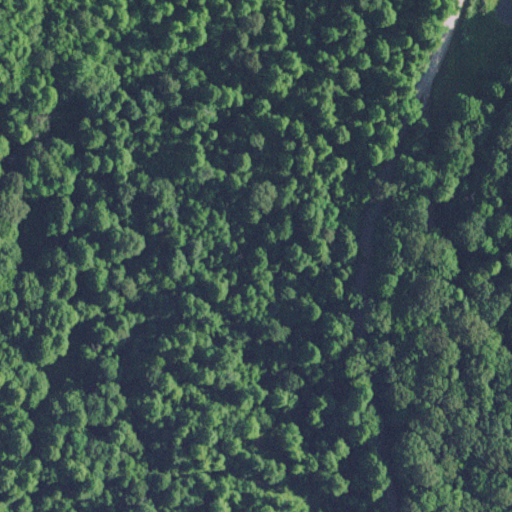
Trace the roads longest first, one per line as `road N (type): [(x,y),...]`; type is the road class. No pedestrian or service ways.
road 1 (residential): [(405,511),(371,453),(366,272),(393,223),(417,0)]
road 2 (residential): [(511,375),(475,338),(431,245),(393,223)]
